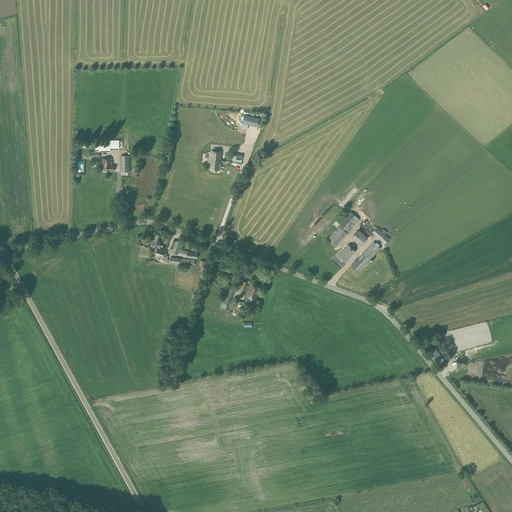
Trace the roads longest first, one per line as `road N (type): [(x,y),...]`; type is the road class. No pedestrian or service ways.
road 1 (unclassified): [(511,460),(368,301),(144,221),(1,252)]
road 2 (unclassified): [(144,511),(1,252)]
